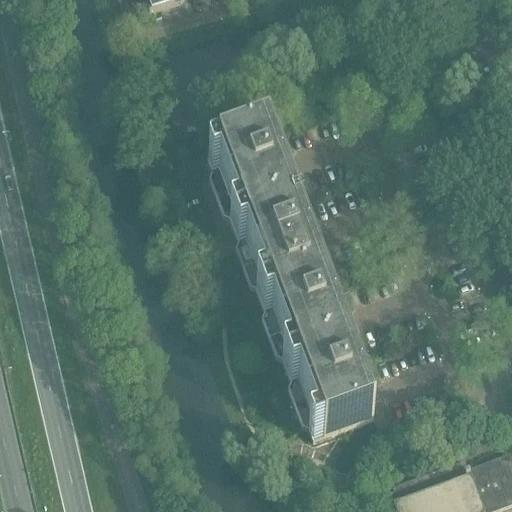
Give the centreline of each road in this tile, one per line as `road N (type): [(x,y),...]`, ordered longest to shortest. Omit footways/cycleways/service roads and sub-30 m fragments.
road 1 (primary): [(80,511),(0,160)]
road 2 (unknown): [(291,0),(145,46),(124,36),(113,0)]
